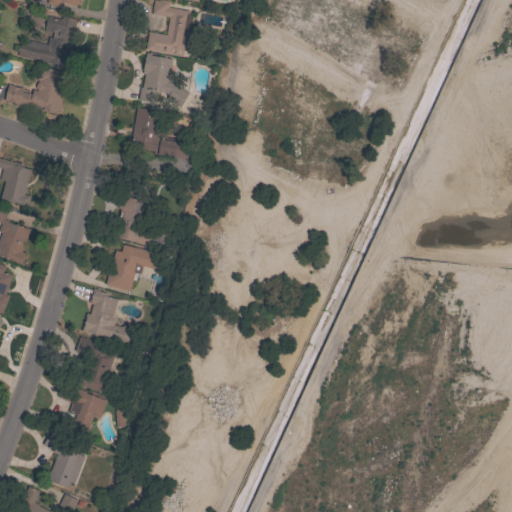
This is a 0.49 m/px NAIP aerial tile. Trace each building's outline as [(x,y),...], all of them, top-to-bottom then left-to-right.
[(150,13),(152,0),(169,0),(168,7),(189,10),(189,12),(192,13),(190,23),(192,23),(188,46),(183,45),(181,55),(145,49),(148,31),(165,34),(168,17),(156,15),(150,13)] [(20,39),(45,44),(47,36),(55,38),(55,35),(54,35),(55,32),(44,29),(47,16),(60,19),(61,16),(76,19),(71,42),(72,42),(67,66),(17,56),(20,39)] [(188,92),(181,105),(167,97),(168,93),(154,90),(152,103),(137,100),(140,87),(142,87),(144,74),(141,73),(145,53),(150,54),(150,55),(172,59),(168,80),(188,92)] [(35,88),(35,86),(35,84),(37,82),(38,81),(36,80),(39,66),(69,73),(66,85),(62,84),(60,93),(62,93),(57,113),(43,110),(44,108),(35,106),(35,108),(13,103),(13,102),(9,101),(9,102),(3,101),(7,84),(12,85),(12,86),(17,87),(17,86),(22,87),(21,92),(31,94),(32,89),(37,91),(35,88)] [(189,142),(187,159),(177,157),(153,153),(153,151),(129,147),(135,107),(159,110),(156,134),(155,134),(155,137),(179,140),(189,142)] [(30,196),(28,206),(18,204),(19,203),(14,202),(14,203),(6,201),(6,200),(0,198),(4,181),(0,180),(0,174),(1,168),(0,167),(0,158),(24,164),(23,168),(30,169),(24,194),(30,196)] [(163,248),(130,241),(130,240),(114,236),(120,208),(117,208),(120,195),(144,201),(143,207),(145,207),(142,220),(138,219),(137,224),(167,231),(163,248)] [(10,260),(11,259),(1,255),(0,257),(0,234),(1,232),(0,231),(0,207),(7,210),(3,219),(9,221),(8,222),(20,226),(20,225),(29,228),(21,251),(25,253),(21,264),(10,260)] [(107,278),(113,250),(120,251),(122,244),(167,255),(163,271),(141,266),(139,273),(133,272),(129,291),(106,286),(107,283),(105,283),(106,278),(107,278)] [(0,263),(5,266),(3,271),(12,275),(5,294),(9,295),(2,313),(0,312),(0,263)] [(120,326),(121,324),(133,328),(132,331),(136,332),(132,345),(81,330),(86,313),(89,314),(92,304),(88,302),(92,288),(99,290),(98,291),(107,293),(106,296),(116,299),(111,314),(114,320),(113,324),(120,326)] [(105,380),(114,383),(112,387),(79,376),(82,367),(85,368),(90,354),(90,353),(76,349),(80,336),(83,337),(106,345),(104,351),(108,356),(111,359),(105,380)] [(99,418),(92,416),(88,427),(89,427),(87,435),(66,427),(70,418),(73,419),(75,414),(68,411),(71,402),(58,397),(64,383),(87,392),(87,393),(105,400),(99,418)] [(114,410),(123,409),(124,426),(115,426),(114,410)] [(42,445),(50,432),(68,443),(66,449),(84,456),(73,483),(69,482),(67,487),(46,479),(56,454),(42,445)] [(77,500),(71,511),(17,511),(20,506),(19,505),(28,486),(39,491),(33,502),(38,504),(38,505),(52,511),(54,511),(63,493),(77,500)]
